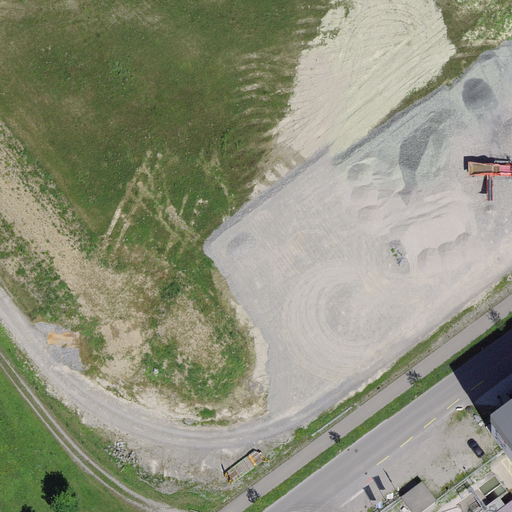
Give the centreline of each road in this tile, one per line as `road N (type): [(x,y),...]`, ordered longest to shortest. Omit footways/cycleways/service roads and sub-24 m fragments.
road 1 (track): [(0,301),(92,407),(166,442),(238,442),(313,407),(511,255)]
road 2 (tertiary): [(511,349),(292,511)]
road 3 (track): [(166,511),(113,491),(48,420),(0,349)]
